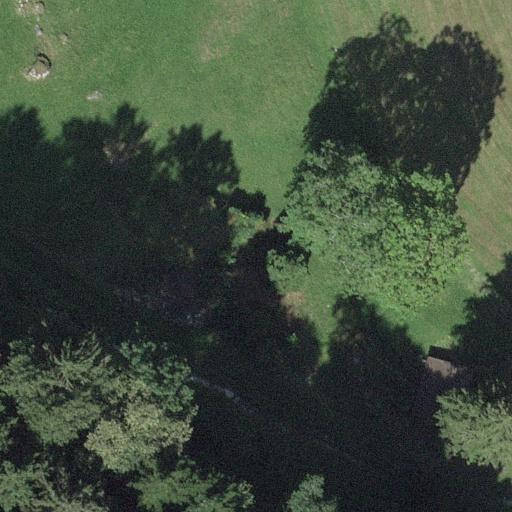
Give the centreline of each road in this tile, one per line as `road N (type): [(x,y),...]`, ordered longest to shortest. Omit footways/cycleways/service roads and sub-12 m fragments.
road 1 (track): [(511,477),(416,461),(235,380),(88,301),(0,241)]
road 2 (track): [(511,316),(447,257),(359,135),(310,0)]
